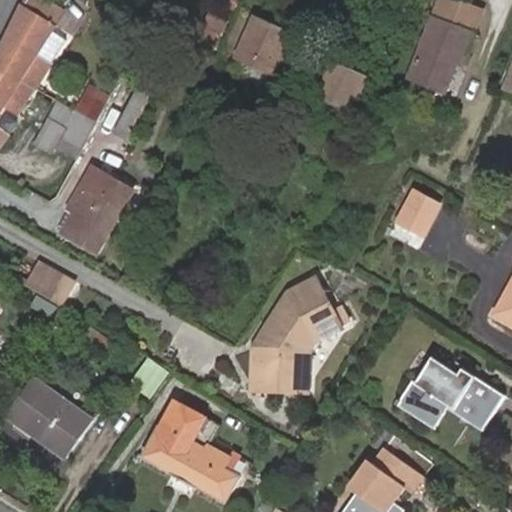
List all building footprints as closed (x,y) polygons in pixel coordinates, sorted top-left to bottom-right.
[(64,12),(45,0),(26,0),(25,2),(21,9),(18,16),(11,30),(4,44),(0,51),(0,67),(33,86),(47,62),(38,56),(64,12)] [(325,13),(322,0),(310,0),(313,15),(325,13)] [(460,65),(481,12),(452,0),(442,0),(410,79),(444,93),(456,63),(460,65)] [(238,58),(240,59),(273,74),(276,76),(294,37),(256,19),(238,58)] [(215,38),(200,29),(193,42),(208,50),(215,38)] [(273,74),(240,59),(236,70),(268,85),(273,74)] [(47,62),(33,86),(40,89),(53,67),(47,62)] [(376,82),(333,63),(319,94),(354,110),(362,92),(370,95),(376,82)] [(125,77),(141,86),(146,89),(153,76),(133,64),(125,77)] [(0,133),(2,131),(0,128),(0,115),(11,99),(21,106),(33,86),(0,67),(0,133)] [(146,89),(156,94),(164,79),(154,73),(153,76),(146,89)] [(40,89),(33,86),(21,106),(28,110),(40,89)] [(88,93),(108,103),(111,97),(92,86),(88,93)] [(129,144),(156,94),(146,89),(141,86),(115,136),(129,144)] [(97,122),(98,122),(108,103),(88,93),(78,111),(93,119),(95,121),(97,122)] [(389,118),(398,99),(386,94),(377,114),(389,118)] [(78,111),(60,101),(37,141),(55,151),(58,146),(78,156),(97,122),(95,121),(93,119),(78,111)] [(0,121),(17,127),(22,113),(6,107),(0,121)] [(2,131),(0,133),(0,144),(8,135),(2,131)] [(97,254),(134,191),(97,169),(85,188),(82,186),(68,210),(75,214),(63,234),(97,254)] [(466,175),(459,191),(482,201),(489,186),(466,175)] [(424,234),(440,205),(416,192),(400,222),(424,234)] [(40,260),(27,284),(63,306),(77,281),(40,260)] [(260,351),(253,350),(306,379),(307,352),(312,344),(341,332),(340,328),(348,323),(341,310),(333,314),(318,281),(288,294),(267,326),(274,329),(260,351)] [(511,293),(500,315),(511,322),(511,293)] [(61,337),(78,315),(63,306),(48,328),(61,337)] [(267,326),(252,350),(253,350),(260,351),(274,329),(267,326)] [(103,353),(111,343),(91,327),(83,338),(103,353)] [(253,350),(252,350),(251,380),(277,381),(276,392),(305,393),(306,379),(253,350)] [(443,404),(450,409),(484,431),(505,397),(465,370),(460,376),(453,371),(433,358),(417,384),(413,381),(399,402),(398,401),(395,405),(400,409),(402,407),(430,425),(443,404)] [(149,361),(132,383),(153,398),(169,375),(149,361)] [(460,376),(465,370),(457,365),(453,371),(460,376)] [(66,458),(94,420),(36,379),(8,417),(66,458)] [(277,381),(251,380),(250,391),(276,392),(277,381)] [(436,430),(450,409),(443,404),(430,425),(436,430)] [(171,432),(163,427),(162,426),(145,457),(226,502),(240,477),(226,469),(231,460),(208,447),(220,426),(185,407),(182,413),(171,432)] [(174,408),(163,427),(171,432),(182,413),(174,408)] [(371,433),(376,425),(362,415),(357,423),(371,433)] [(386,511),(384,510),(390,502),(394,505),(394,504),(407,488),(414,494),(426,477),(435,464),(396,436),(387,448),(375,464),(371,461),(351,487),(361,494),(347,511),(386,511)] [(402,511),(403,511),(394,504),(394,505),(390,502),(384,510),(386,511),(402,511)]
